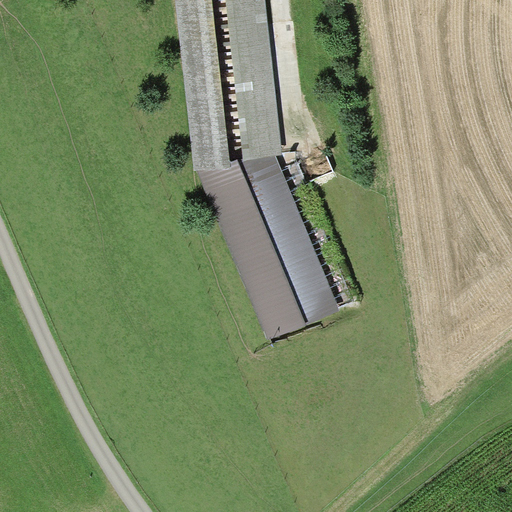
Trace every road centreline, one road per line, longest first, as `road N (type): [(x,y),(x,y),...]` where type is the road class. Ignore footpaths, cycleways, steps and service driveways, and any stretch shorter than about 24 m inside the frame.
road 1 (track): [(140,511),(80,425),(0,244)]
road 2 (track): [(331,511),(511,355)]
